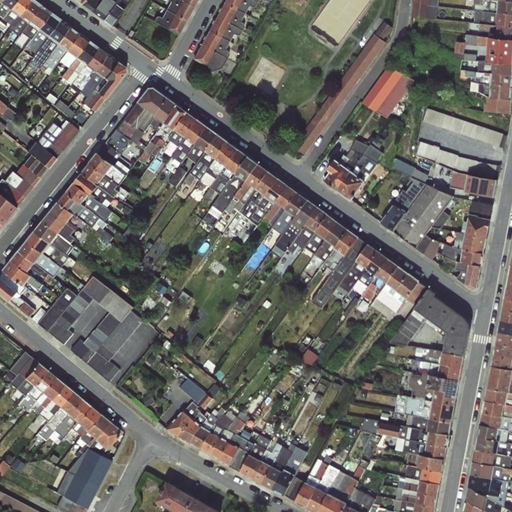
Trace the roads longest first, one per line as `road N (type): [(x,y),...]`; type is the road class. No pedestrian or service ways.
road 1 (residential): [(489,306),(462,299),(167,79)]
road 2 (residential): [(144,65),(0,248)]
road 3 (unknown): [(294,175),(399,43),(407,0)]
road 4 (residential): [(489,306),(452,511)]
road 5 (residential): [(153,439),(0,310)]
road 6 (residential): [(282,511),(153,439)]
